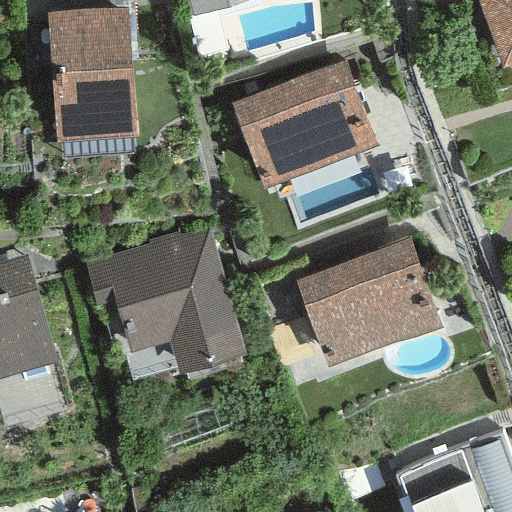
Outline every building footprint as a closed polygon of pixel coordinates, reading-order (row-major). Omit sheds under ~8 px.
[(111,0),(6,0),(7,20),(44,20),(54,26),(54,58),(42,63),(46,132),(117,129),(111,0)] [(511,0),(473,0),(498,49),(511,44),(511,0)] [(341,62),(231,103),(264,189),(373,148),(341,62)] [(210,223),(82,258),(94,298),(118,292),(131,339),(171,327),(179,357),(243,340),(210,223)] [(411,239),(294,282),(326,368),(443,325),(411,239)] [(29,251),(0,258),(0,367),(57,352),(29,251)] [(511,511),(511,444),(504,423),(388,465),(404,511),(511,511)]
